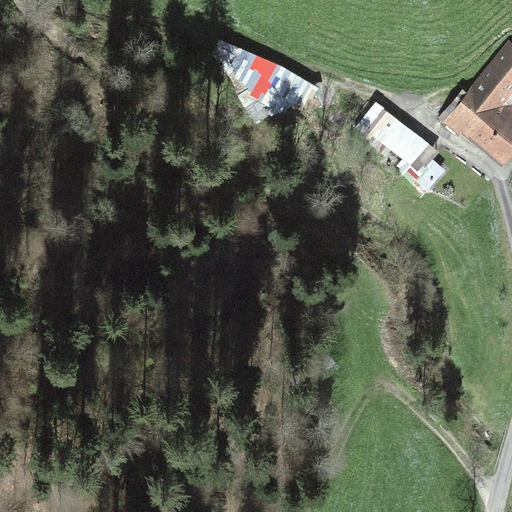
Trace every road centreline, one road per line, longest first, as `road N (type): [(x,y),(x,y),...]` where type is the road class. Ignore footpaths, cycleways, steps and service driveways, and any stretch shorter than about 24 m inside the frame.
road 1 (track): [(24,0),(172,137),(338,243),(361,270),(424,412),(496,505)]
road 2 (track): [(165,0),(407,118),(486,175),(511,248)]
